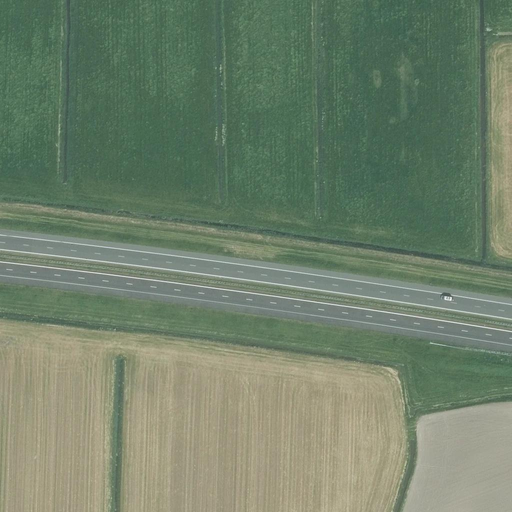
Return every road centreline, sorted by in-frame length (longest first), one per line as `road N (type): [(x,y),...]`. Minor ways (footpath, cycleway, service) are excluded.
road 1 (motorway): [(0,268),(511,339)]
road 2 (motorway): [(511,311),(0,242)]
